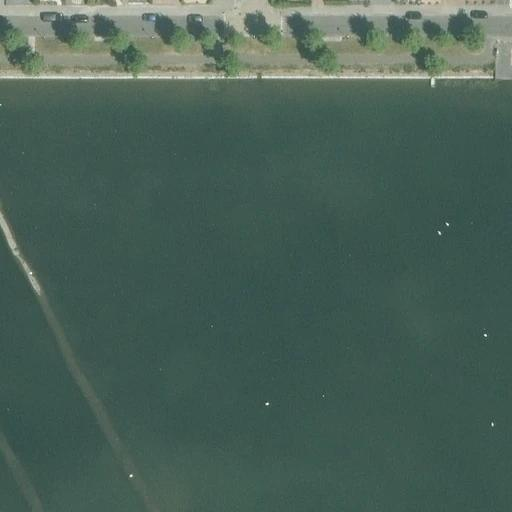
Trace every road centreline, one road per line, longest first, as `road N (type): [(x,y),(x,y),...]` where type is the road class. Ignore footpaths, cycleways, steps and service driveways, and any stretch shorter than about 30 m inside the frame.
road 1 (residential): [(259,29),(0,29)]
road 2 (residential): [(511,30),(259,29)]
